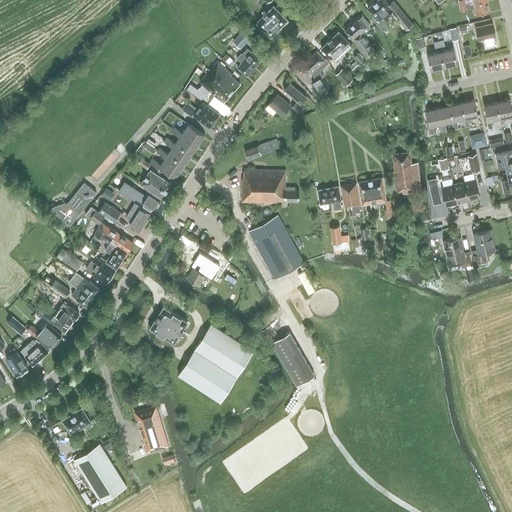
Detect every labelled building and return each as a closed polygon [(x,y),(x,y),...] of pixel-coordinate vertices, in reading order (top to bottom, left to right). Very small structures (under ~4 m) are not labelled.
[(385,0),(376,0),(367,8),(374,16),(372,18),(382,30),(386,30),(388,28),(388,24),(383,18),(393,9),(385,0)] [(457,0),(450,2),(452,8),(460,6),(457,0)] [(490,11),(487,0),(482,0),(473,2),(473,3),(465,4),(464,0),(458,0),(461,11),(467,10),(466,8),(474,7),(476,14),(490,11)] [(271,36),(287,20),(274,6),(257,22),(271,36)] [(405,28),(411,23),(401,11),(395,15),(405,28)] [(362,31),(363,34),(370,28),(368,26),(369,25),(362,16),(358,19),(345,30),(352,39),(353,39),(362,31)] [(479,40),(496,37),(492,23),(476,27),(479,40)] [(452,41),(458,39),(456,28),(450,29),(452,41)] [(232,41),(240,49),(251,38),(243,30),(232,41)] [(335,61),(351,46),(347,42),(348,42),(339,31),(321,48),(331,58),(331,57),(335,61)] [(376,52),(363,34),(362,31),(353,39),(366,59),(376,52)] [(418,49),(424,47),(422,37),(416,39),(418,49)] [(443,40),(438,41),(444,66),(457,63),(453,49),(444,51),(443,47),(445,47),(443,40)] [(444,66),(438,41),(434,42),(435,49),(437,49),(437,52),(428,54),(432,69),(444,66)] [(246,76),(261,60),(252,51),(251,52),(247,48),(240,56),(239,55),(237,58),(241,63),(237,67),(246,76)] [(319,71),(329,62),(326,59),(325,60),(317,51),(301,66),(309,75),(311,74),(316,80),(312,83),(319,95),(329,89),(322,77),(323,76),(319,71)] [(362,65),(366,61),(357,52),(354,56),(362,65)] [(391,65),(388,58),(382,60),(385,67),(391,65)] [(224,101),(240,84),(231,76),(232,74),(218,61),(200,82),(214,94),(215,93),(224,101)] [(346,85),(352,80),(342,69),(336,74),(346,85)] [(300,104),(306,97),(289,82),(284,89),(300,104)] [(290,105),(277,94),(268,104),(265,108),(273,114),(276,111),(281,115),(290,105)] [(474,99),(462,102),(465,118),(463,118),(465,126),(470,125),(468,117),(477,115),(474,99)] [(500,117),(499,118),(500,126),(505,125),(503,117),(511,114),(511,109),(510,99),(497,102),(500,117)] [(210,127),(220,113),(203,101),(197,109),(187,102),(182,109),(192,117),(194,115),(210,127)] [(299,113),(303,108),(296,102),(291,107),(299,113)] [(465,118),(462,102),(450,105),(453,121),(452,121),(454,129),(458,128),(456,120),(463,118),(465,118)] [(491,120),(499,118),(500,117),(497,102),(484,105),(488,120),(486,120),(488,129),(493,128),(491,120)] [(445,123),(452,121),(453,121),(450,105),(438,107),(442,123),(440,124),(442,132),(446,131),(445,123)] [(442,123),(438,107),(426,110),(430,125),(428,126),(430,134),(435,133),(433,125),(440,124),(442,123)] [(171,131),(179,137),(181,135),(197,146),(205,135),(188,124),(182,133),(174,127),(171,131)] [(480,147),(477,134),(469,135),(472,149),(480,147)] [(181,135),(179,137),(175,143),(167,137),(164,142),(172,147),(173,145),(190,157),(197,146),(181,135)] [(277,138),(269,141),(245,150),(248,159),(280,147),(277,138)] [(173,145),(172,147),(168,154),(160,148),(157,152),(165,158),(166,156),(183,167),(190,157),(173,145)] [(452,146),(445,147),(447,156),(453,155),(452,146)] [(479,149),(481,159),(488,157),(486,148),(479,149)] [(511,171),(511,149),(495,154),(498,168),(506,166),(507,173),(511,171)] [(396,193),(421,190),(417,163),(411,163),(410,151),(392,153),(395,171),(393,171),(396,193)] [(480,170),(476,154),(468,156),(472,172),(480,170)] [(176,178),(183,167),(166,156),(165,158),(161,164),(152,159),(150,163),(158,169),(160,167),(176,178)] [(144,172),(150,164),(142,158),(136,166),(144,172)] [(439,160),(441,171),(449,169),(447,158),(446,158),(443,159),(439,160)] [(162,198),(172,184),(150,169),(140,184),(162,198)] [(242,201),(276,202),(276,201),(298,201),(299,190),(296,190),(296,187),(285,187),(285,170),(244,169),(244,178),(242,178),(242,201)] [(511,171),(507,173),(509,179),(501,181),(504,192),(511,190),(511,171)] [(374,202),(386,200),(382,177),(358,182),(362,205),(370,203),(371,210),(375,209),(374,202)] [(440,197),(436,178),(427,180),(432,199),(440,197)] [(464,182),(468,201),(480,198),(475,179),(464,182)] [(78,214),(96,192),(84,182),(67,204),(65,202),(52,207),(50,209),(65,221),(74,210),(78,214)] [(154,211),(162,199),(150,191),(146,196),(125,182),(119,191),(131,199),(132,196),(142,203),(154,211)] [(453,184),(457,203),(468,201),(464,182),(453,184)] [(353,213),(360,212),(359,205),(360,204),(356,183),(341,186),(345,207),(352,206),(353,213)] [(446,206),(457,203),(453,184),(441,187),(446,206)] [(334,210),(341,208),(340,200),(341,200),(338,186),(318,190),(320,204),(333,201),(334,210)] [(101,195),(110,201),(114,193),(106,188),(101,195)] [(398,214),(395,200),(389,201),(391,210),(392,215),(398,214)] [(114,222),(120,212),(105,202),(99,211),(114,222)] [(140,232),(151,214),(135,203),(126,217),(132,221),(129,225),(140,232)] [(90,218),(96,210),(91,206),(85,214),(90,218)] [(98,224),(104,216),(96,210),(90,218),(98,224)] [(305,266),(303,263),(304,262),(278,215),(248,231),(274,278),(299,265),(301,268),(305,266)] [(102,222),(94,234),(109,243),(105,250),(111,254),(106,261),(117,268),(128,251),(115,243),(116,242),(106,235),(110,228),(102,222)] [(334,251),(350,249),(347,235),(341,236),(339,225),(330,227),(332,243),(334,251)] [(133,242),(110,228),(106,235),(116,242),(115,243),(128,251),(133,242)] [(486,252),(494,250),(490,230),(474,233),(478,249),(471,251),(474,265),(488,262),(486,252)] [(433,238),(443,236),(441,231),(432,233),(430,233),(429,233),(431,239),(433,238)] [(459,268),(473,265),(469,251),(463,253),(459,237),(444,240),(450,267),(458,265),(459,268)] [(221,268),(227,258),(214,250),(208,260),(221,268)] [(77,271),(82,262),(67,252),(61,260),(77,271)] [(208,269),(211,264),(201,257),(187,278),(198,285),(205,275),(207,276),(210,271),(208,269)] [(91,272),(91,273),(107,283),(116,269),(100,259),(96,264),(91,261),(86,269),(91,272)] [(89,281),(84,278),(80,275),(73,285),(77,288),(72,294),(77,298),(76,299),(86,306),(100,288),(89,281)] [(70,290),(55,279),(50,286),(65,297),(70,290)] [(78,314),(79,312),(68,305),(67,306),(63,302),(52,317),(41,309),(38,313),(43,316),(42,317),(54,325),(55,324),(65,331),(74,319),(76,319),(78,316),(78,314)] [(174,343),(187,321),(164,306),(150,327),(174,343)] [(22,333),(26,328),(16,320),(12,325),(22,333)] [(51,348),(62,336),(47,323),(39,332),(31,325),(27,329),(35,336),(36,335),(51,348)] [(253,350),(211,324),(178,375),(220,402),(253,350)] [(289,332),(272,342),(297,386),(314,376),(289,332)] [(27,344),(40,358),(49,351),(39,340),(39,341),(36,338),(34,340),(33,339),(27,344)] [(33,365),(40,358),(27,344),(20,350),(25,356),(33,365)] [(28,368),(17,351),(14,347),(8,351),(11,355),(6,358),(17,375),(28,368)] [(166,363),(170,356),(166,353),(162,360),(166,363)] [(167,445),(155,407),(136,413),(147,451),(167,445)] [(82,408),(62,420),(71,434),(84,426),(87,429),(91,427),(89,423),(91,422),(82,408)] [(74,460),(101,502),(126,486),(100,443),(74,460)] [(167,456),(162,458),(164,463),(168,462),(174,460),(172,454),(167,456)]
